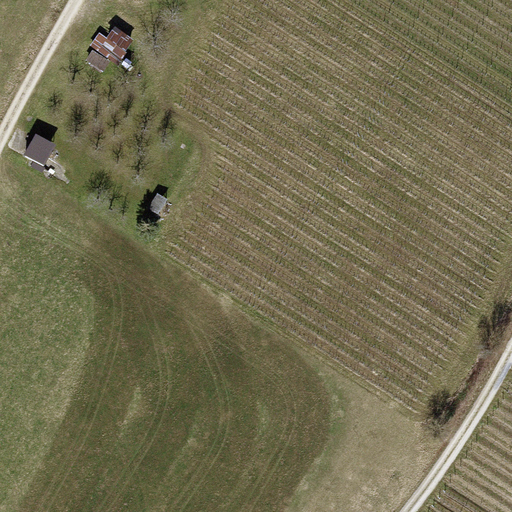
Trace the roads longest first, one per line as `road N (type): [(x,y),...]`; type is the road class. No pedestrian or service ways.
road 1 (track): [(408,511),(511,350)]
road 2 (track): [(0,143),(77,0)]
